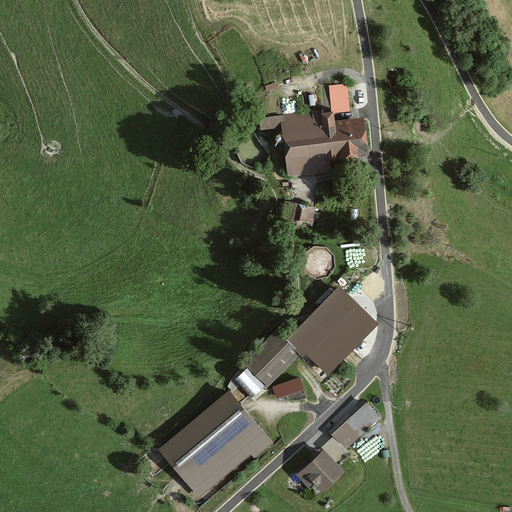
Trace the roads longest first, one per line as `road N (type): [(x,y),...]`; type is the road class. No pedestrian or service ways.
road 1 (unclassified): [(228,511),(363,383),(385,347),(387,272),(356,0)]
road 2 (track): [(511,141),(483,110),(426,0)]
road 3 (track): [(410,511),(378,362)]
